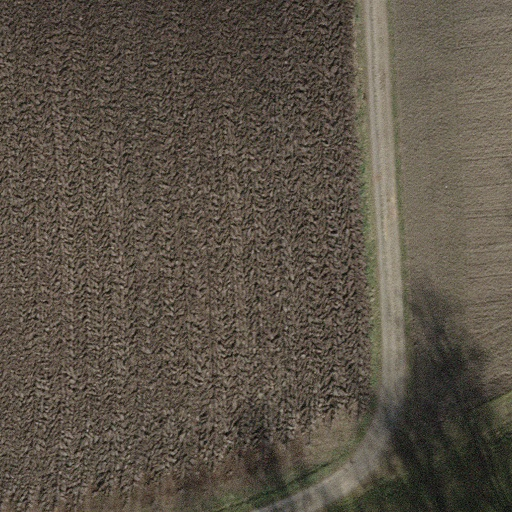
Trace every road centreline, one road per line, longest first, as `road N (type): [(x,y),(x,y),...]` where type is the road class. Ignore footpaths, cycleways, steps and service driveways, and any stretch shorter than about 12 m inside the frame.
road 1 (track): [(378,478),(396,389),(376,0)]
road 2 (track): [(378,478),(511,409)]
